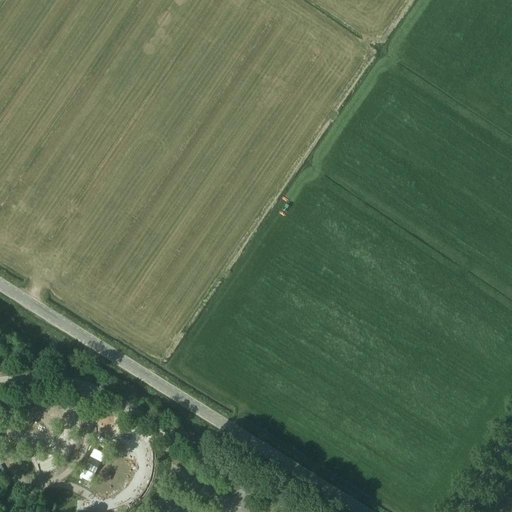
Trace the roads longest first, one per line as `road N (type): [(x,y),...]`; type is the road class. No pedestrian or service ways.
road 1 (unclassified): [(363,511),(0,284)]
road 2 (unclassified): [(0,382),(56,381),(99,394),(290,511)]
